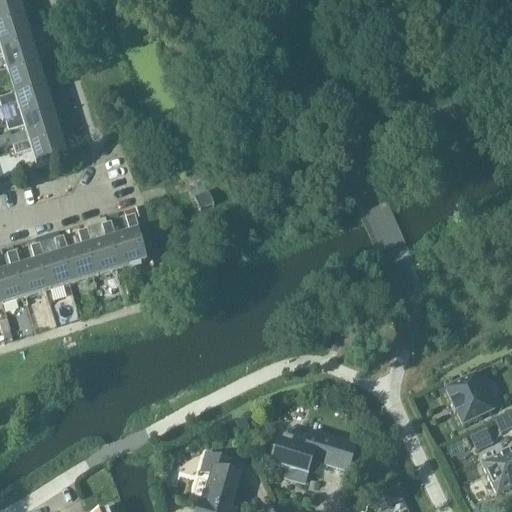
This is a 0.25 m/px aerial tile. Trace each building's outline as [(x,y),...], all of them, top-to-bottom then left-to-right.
[(0,26),(24,19),(18,0),(3,0),(0,1),(0,26)] [(0,51),(0,52),(31,42),(24,19),(0,26),(0,51)] [(8,77),(39,68),(31,42),(0,52),(0,51),(0,59),(2,59),(7,74),(8,77)] [(0,86),(10,83),(14,97),(15,99),(46,90),(39,68),(8,77),(7,74),(0,76),(0,86)] [(17,106),(22,122),(22,124),(53,114),(46,90),(15,99),(14,97),(0,101),(0,103),(2,111),(17,106)] [(30,148),(60,138),(53,114),(22,124),(22,122),(7,127),(10,135),(24,131),(29,145),(30,148)] [(68,164),(60,138),(30,148),(29,145),(14,150),(16,158),(32,154),(38,173),(68,164)] [(225,218),(210,182),(208,183),(203,186),(184,195),(199,229),(222,219),(225,218)] [(134,211),(124,214),(125,220),(134,218),(135,221),(139,220),(136,211),(134,211)] [(115,241),(112,242),(121,272),(145,264),(137,235),(139,234),(135,221),(134,218),(125,220),(130,236),(115,241)] [(92,248),(88,249),(98,279),(121,272),(112,242),(115,241),(111,225),(107,226),(102,228),(102,230),(107,244),(92,248)] [(85,226),(71,231),(73,237),(73,238),(75,244),(80,242),(78,235),(87,232),(85,226)] [(68,255),(65,256),(74,286),(98,279),(88,249),(92,248),(87,234),(87,232),(78,235),(80,242),(83,251),(68,255)] [(44,263),(41,264),(50,294),(51,293),(74,286),(65,256),(68,255),(63,239),(61,240),(54,242),(59,258),(44,263)] [(21,270),(17,271),(26,301),(46,295),(50,294),(41,264),(44,263),(41,250),(39,247),(37,247),(31,249),(35,265),(21,270)] [(0,276),(0,299),(3,308),(26,301),(17,271),(21,270),(16,254),(7,257),(12,273),(0,276)] [(50,294),(46,295),(49,306),(55,305),(51,293),(50,294)] [(492,413),(475,377),(446,391),(452,404),(450,405),(455,415),(457,414),(463,427),(492,413)] [(243,419),(235,423),(242,436),(250,432),(243,419)] [(496,498),(511,490),(511,430),(511,431),(511,452),(482,467),(496,498)] [(481,432),(468,438),(472,448),(486,441),(481,432)] [(294,482),(304,485),(311,464),(347,475),(355,448),(311,434),(306,448),(278,440),(270,467),(289,472),(289,474),(289,475),(289,476),(289,477),(289,478),(290,479),(291,480),(292,481),(293,482),(294,482)] [(203,508),(217,511),(230,511),(240,479),(229,476),(232,464),(206,457),(202,474),(211,477),(203,507),(203,508)] [(387,495),(376,500),(381,511),(382,511),(392,508),(387,495)]
